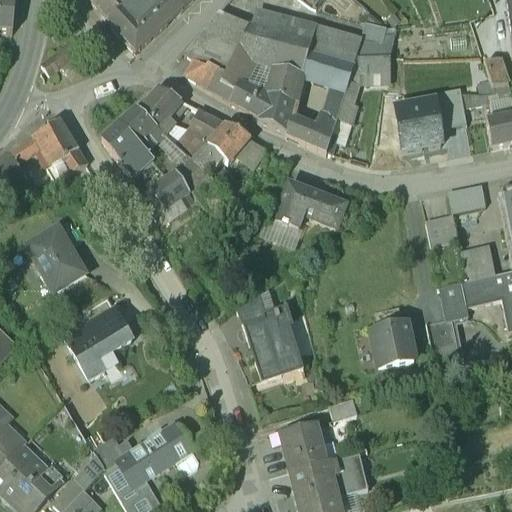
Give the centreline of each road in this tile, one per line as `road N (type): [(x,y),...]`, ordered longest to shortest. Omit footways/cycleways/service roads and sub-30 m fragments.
road 1 (residential): [(63,97),(235,383),(254,448),(258,505)]
road 2 (residential): [(147,65),(347,173),(385,180),(511,159)]
